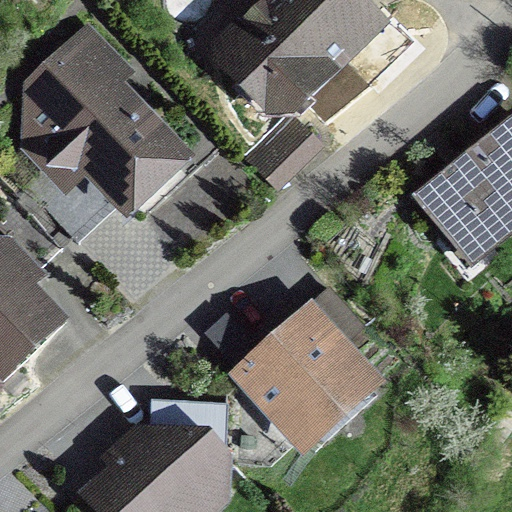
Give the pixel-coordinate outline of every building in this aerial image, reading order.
[(354,43),(309,0),(268,0),(212,59),(278,122),(354,43)] [(177,153),(98,77),(21,157),(101,232),(177,153)] [(511,234),(511,144),(492,126),(414,207),(479,269),(511,234)] [(0,377),(46,330),(0,285),(0,377)] [(316,438),(367,395),(315,334),(264,377),(316,438)] [(202,511),(217,497),(138,421),(61,500),(73,511),(202,511)]
